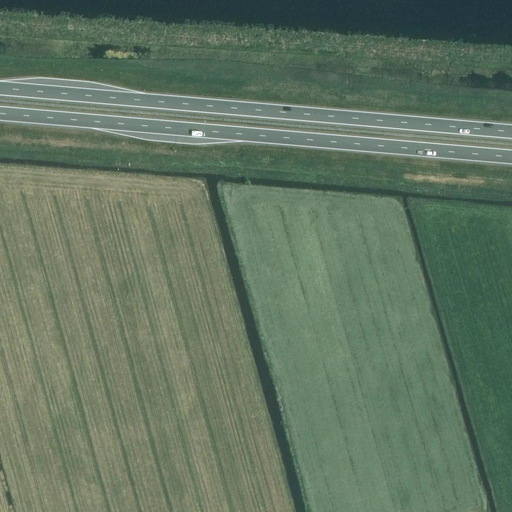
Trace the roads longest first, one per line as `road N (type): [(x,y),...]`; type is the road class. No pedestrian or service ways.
road 1 (trunk): [(511,132),(0,88)]
road 2 (trunk): [(0,114),(511,157)]
